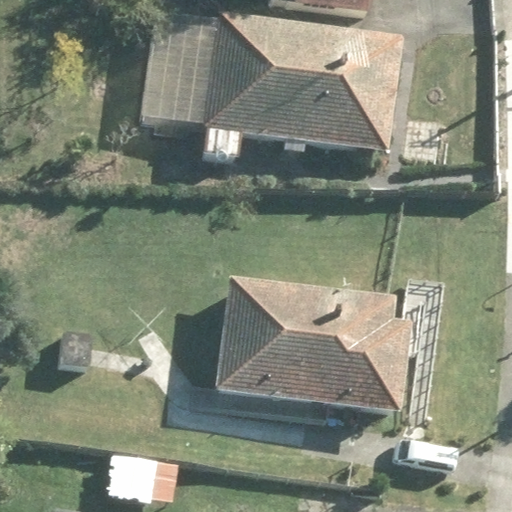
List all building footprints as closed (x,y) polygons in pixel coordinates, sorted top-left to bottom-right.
[(369,0),(270,0),(269,16),(367,26),(369,0)] [(386,163),(393,46),(275,39),(275,31),(152,23),(144,142),(207,146),(205,170),(236,172),(238,148),(283,151),(282,163),(303,164),(304,158),(386,163)] [(216,296),(212,407),(403,415),(407,304),(216,296)] [(156,462),(104,458),(101,507),(153,510),(156,462)] [(83,511),(86,474),(49,472),(47,511),(83,511)]
